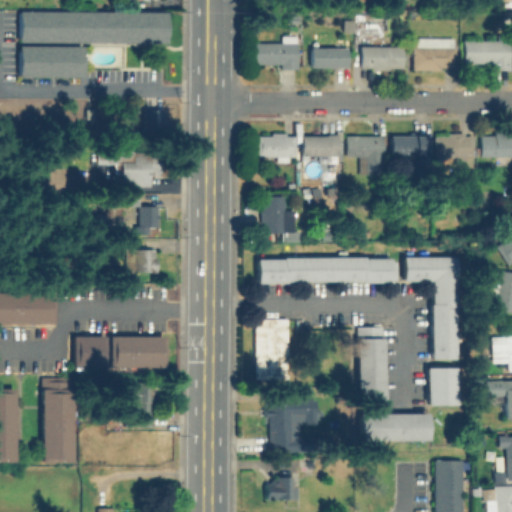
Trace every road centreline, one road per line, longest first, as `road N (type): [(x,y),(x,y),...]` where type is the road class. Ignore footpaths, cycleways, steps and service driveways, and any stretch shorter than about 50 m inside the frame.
road 1 (secondary): [(206,511),(209,42)]
road 2 (residential): [(209,102),(511,101)]
